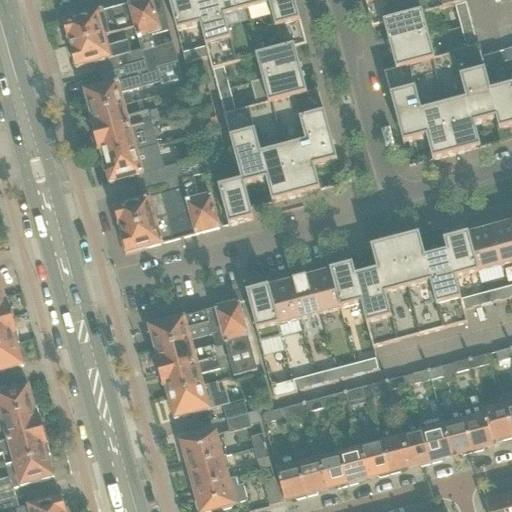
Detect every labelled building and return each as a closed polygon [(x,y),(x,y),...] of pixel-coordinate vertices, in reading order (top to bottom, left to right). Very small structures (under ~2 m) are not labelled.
[(147,0),(127,6),(133,28),(140,52),(143,63),(146,75),(156,72),(155,69),(178,63),(173,44),(155,49),(155,47),(152,36),(169,31),(168,26),(161,0),(147,0)] [(168,0),(177,33),(200,27),(201,26),(193,0),(168,0)] [(209,60),(212,71),(225,68),(256,60),(295,49),(306,46),(294,0),(193,0),(201,26),(200,27),(206,49),(209,60)] [(467,4),(465,0),(364,0),(372,29),(384,26),(422,15),(455,7),(467,4)] [(466,4),(455,7),(459,23),(470,21),(466,4)] [(63,23),(69,46),(108,36),(133,28),(127,6),(127,5),(63,23)] [(384,26),(390,48),(428,38),(422,15),(384,26)] [(473,31),(462,34),(462,35),(466,51),(477,48),(473,31)] [(106,36),(69,46),(70,48),(76,69),(99,63),(102,74),(143,63),(140,52),(132,54),(128,42),(109,47),(106,36)] [(390,48),(395,70),(434,60),(428,38),(390,48)] [(205,48),(189,53),(192,63),(208,59),(205,48)] [(490,92),(484,69),(481,57),(478,48),(466,51),(434,60),(395,70),(384,73),(403,145),(426,138),(432,162),(480,149),(474,126),(496,120),(497,120),(489,93),(490,92)] [(256,60),(262,81),(301,71),(295,49),(256,60)] [(498,53),(482,58),(485,69),(501,64),(498,53)] [(102,74),(105,86),(84,92),(90,114),(124,105),(121,94),(142,88),(139,77),(146,75),(143,63),(102,74)] [(178,63),(155,69),(156,72),(157,72),(161,86),(182,80),(178,63)] [(224,69),(213,71),(217,88),(228,85),(224,69)] [(262,81),(250,84),(256,107),(307,94),(301,71),(262,81)] [(499,132),(511,128),(511,86),(490,92),(489,93),(497,120),(496,120),(499,132)] [(238,105),(254,100),(250,88),(234,94),(238,105)] [(337,162),(318,91),(307,94),(256,107),(237,112),(224,116),(241,183),(242,182),(243,187),(244,187),(266,181),(272,204),(320,191),(314,168),(337,162)] [(231,96),(220,98),(224,115),(235,112),(231,96)] [(88,115),(95,138),(152,123),(148,111),(127,117),(124,105),(90,114),(88,115)] [(152,123),(95,138),(101,162),(137,152),(158,146),(155,134),(152,123)] [(137,152),(101,162),(101,163),(103,162),(109,185),(135,178),(156,172),(159,183),(179,178),(181,177),(178,169),(178,167),(177,165),(164,169),(161,157),(158,146),(137,152)] [(178,169),(181,177),(182,180),(181,181),(189,213),(196,236),(219,230),(210,196),(199,199),(193,177),(206,174),(202,162),(178,169)] [(141,201),(114,208),(120,231),(160,219),(174,216),(175,215),(175,217),(188,213),(189,213),(181,181),(182,180),(181,177),(179,178),(159,183),(162,195),(141,201)] [(253,221),(244,187),(243,187),(242,182),(241,183),(218,189),(228,227),(253,221)] [(132,253),(196,236),(189,213),(175,217),(175,215),(174,216),(160,219),(120,231),(125,250),(132,253)] [(511,223),(491,229),(501,267),(511,264),(511,223)] [(491,229),(468,235),(478,274),(501,267),(491,229)] [(444,241),(447,253),(454,280),(455,280),(478,274),(468,235),(444,241)] [(419,236),(395,242),(408,291),(432,285),(425,259),(419,236)] [(371,248),(377,272),(384,298),(408,291),(395,242),(371,248)] [(447,253),(425,259),(432,285),(438,308),(461,302),(461,301),(455,280),(454,280),(447,253)] [(352,266),(331,271),(341,310),(361,305),(362,304),(355,277),(352,266)] [(331,271),(310,277),(320,316),(341,310),(331,271)] [(377,272),(355,277),(362,304),(361,305),(367,327),(390,321),(384,298),(377,272)] [(310,277),(288,283),(299,321),(320,316),(310,277)] [(288,283),(269,288),(279,326),(282,338),(301,333),(298,321),(299,321),(288,283)] [(279,326),(269,288),(246,294),(259,344),(282,338),(279,326)] [(507,289),(488,294),(491,304),(510,299),(507,289)] [(479,296),(461,301),(464,311),(481,307),(479,296)] [(0,323),(12,321),(5,297),(3,298),(0,298),(0,323)] [(239,303),(214,310),(221,333),(224,345),(225,344),(234,377),(257,371),(239,303)] [(153,351),(153,352),(192,342),(192,341),(221,333),(214,310),(154,326),(150,333),(155,351),(153,351)] [(0,349),(16,345),(18,344),(12,321),(0,323),(0,349)] [(192,342),(153,352),(159,375),(198,364),(216,359),(213,348),(213,347),(195,352),(192,342)] [(0,373),(22,367),(16,345),(0,349),(0,373)] [(222,346),(213,348),(216,359),(225,357),(222,346)] [(511,354),(511,350),(495,354),(498,364),(511,359),(511,354)] [(485,356),(469,361),(472,370),(488,366),(485,356)] [(225,357),(216,359),(219,371),(228,368),(225,357)] [(198,364),(159,375),(166,398),(205,387),(201,376),(219,371),(216,359),(198,364)] [(375,360),(361,364),(364,375),(378,371),(375,360)] [(469,361),(453,365),(456,374),(472,370),(469,361)] [(351,367),(335,371),(337,382),(354,377),(351,367)] [(441,368),(427,372),(430,381),(444,378),(441,368)] [(335,371),(318,375),(321,386),(337,382),(335,371)] [(427,372),(413,376),(415,385),(430,381),(427,372)] [(309,378),(294,382),(297,393),(312,389),(309,378)] [(403,378),(386,383),(388,392),(406,388),(403,378)] [(292,382),(271,388),(274,399),(295,394),(292,382)] [(205,387),(166,398),(168,398),(174,420),(193,415),(223,407),(227,421),(248,416),(244,400),(228,404),(225,394),(221,395),(218,383),(205,387)] [(386,383),(371,387),(373,396),(388,392),(386,383)] [(0,419),(34,409),(28,386),(0,393),(0,419)] [(361,389),(344,394),(347,403),(348,403),(363,399),(361,389)] [(344,394),(328,398),(331,408),(347,403),(344,394)] [(320,400),(302,405),(305,415),(312,413),(322,410),(320,400)] [(511,403),(503,406),(511,437),(511,403)] [(481,404),(460,409),(472,454),(482,452),(483,449),(493,446),(492,442),(484,416),(483,411),(481,404)] [(302,405),(283,410),(287,427),(307,422),(302,405)] [(511,437),(503,406),(483,411),(484,416),(492,442),(501,440),(503,442),(511,439),(511,437)] [(0,445),(43,433),(36,409),(34,409),(0,419),(0,445)] [(460,409),(439,415),(450,458),(460,455),(463,457),(472,454),(460,409)] [(279,411),(264,415),(262,418),(264,425),(281,421),(279,411)] [(418,420),(421,432),(430,466),(440,463),(442,460),(450,458),(439,415),(418,420)] [(248,416),(227,421),(230,434),(251,428),(248,416)] [(356,440),(359,448),(367,480),(376,477),(379,479),(389,477),(379,443),(376,431),(365,434),(366,437),(356,440)] [(421,432),(400,437),(409,469),(418,466),(421,468),(430,466),(421,432)] [(0,455),(2,455),(5,467),(47,456),(49,455),(43,433),(0,445),(0,455)] [(185,458),(188,468),(226,457),(223,447),(219,449),(215,435),(182,444),(182,447),(180,449),(182,457),(185,458)] [(262,435),(251,438),(254,450),(265,447),(262,435)] [(400,437),(379,443),(389,477),(399,474),(400,471),(409,469),(400,437)] [(293,454),(296,465),(305,499),(316,496),(317,493),(325,491),(314,449),(313,443),(305,445),(306,451),(293,454)] [(335,443),(314,449),(325,491),(335,488),(338,490),(347,488),(338,454),(335,443)] [(265,447),(254,450),(257,462),(268,459),(265,447)] [(359,448),(338,454),(347,488),(358,485),(358,482),(367,480),(359,448)] [(0,504),(15,500),(12,490),(53,478),(47,456),(5,467),(8,478),(0,480),(0,504)] [(226,457),(188,468),(191,477),(189,480),(191,488),(194,489),(195,492),(229,483),(228,481),(226,475),(225,468),(228,467),(226,457)] [(305,499),(296,465),(275,470),(284,502),(294,500),(296,501),(305,499)] [(261,473),(269,506),(281,503),(272,470),(261,473)] [(229,483),(195,492),(197,500),(195,503),(197,511),(200,511),(210,511),(221,509),(223,511),(231,509),(232,506),(247,502),(243,486),(238,487),(236,481),(236,479),(228,481),(229,483)] [(64,511),(60,497),(17,509),(15,500),(0,504),(0,511),(64,511)] [(507,511),(504,498),(500,499),(497,497),(490,499),(489,502),(486,503),(488,511),(507,511)]
